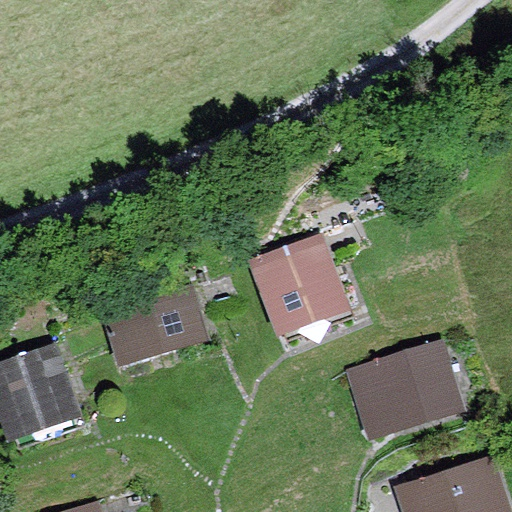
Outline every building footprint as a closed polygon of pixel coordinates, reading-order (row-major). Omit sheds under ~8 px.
[(258,265),(279,322),(336,301),(315,245),(258,265)] [(109,317),(123,365),(201,342),(187,294),(109,317)] [(355,387),(363,413),(451,386),(438,345),(373,365),(378,380),(355,387)] [(0,371),(0,398),(11,431),(68,412),(49,355),(0,371)] [(407,491),(413,511),(490,511),(498,510),(482,460),(423,479),(425,485),(407,491)]
